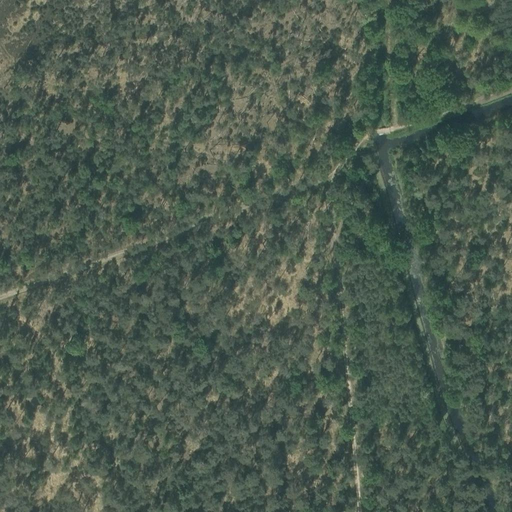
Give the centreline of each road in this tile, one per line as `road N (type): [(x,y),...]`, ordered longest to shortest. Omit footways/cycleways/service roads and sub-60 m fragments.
road 1 (track): [(360,511),(326,179)]
road 2 (track): [(281,196),(0,300)]
road 3 (track): [(395,129),(511,85)]
